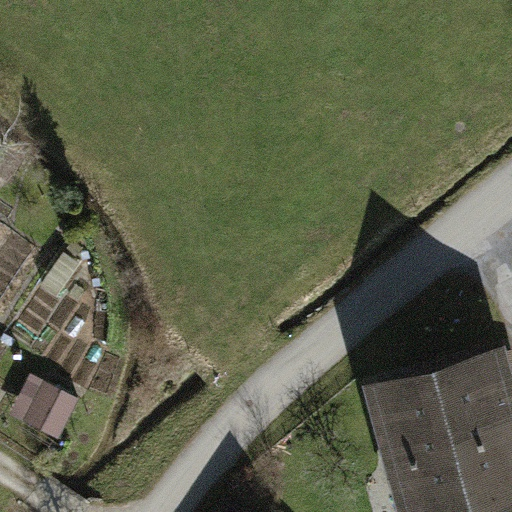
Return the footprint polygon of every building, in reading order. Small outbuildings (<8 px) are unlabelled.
[(37,288),(55,300),(78,265),(60,254),(37,288)] [(511,351),(511,349),(438,370),(473,501),(511,489),(511,419),(497,365),(511,361),(511,351)] [(428,511),(473,501),(438,370),(373,389),(375,400),(385,398),(415,511),(428,511)] [(46,387),(31,416),(56,429),(72,400),(46,387)] [(247,511),(230,501),(223,511),(247,511)]
